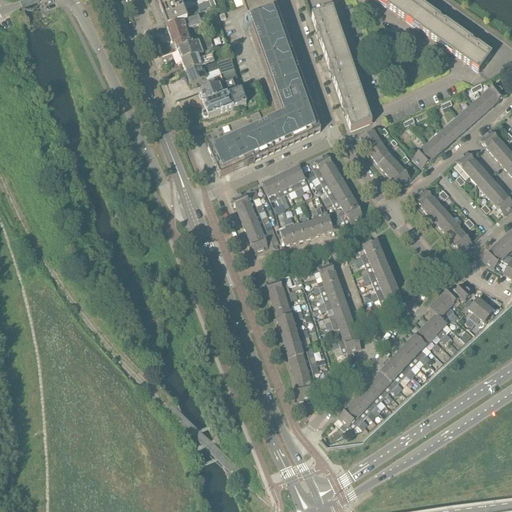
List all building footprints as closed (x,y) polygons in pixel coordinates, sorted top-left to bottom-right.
[(156,0),(167,27),(187,22),(178,0),(156,0)] [(278,115),(232,136),(234,139),(208,151),(220,179),(321,133),(310,104),(306,93),(301,79),(272,0),(261,0),(240,8),(278,115)] [(413,28),(426,10),(412,0),(383,0),(380,5),(413,28)] [(446,51),(458,33),(445,24),(445,23),(440,19),(439,20),(426,10),(413,28),(446,51)] [(324,56),(345,49),(332,11),(324,14),(323,13),(320,14),(321,15),(311,18),(317,34),(316,34),(317,37),(318,41),(319,40),(324,56)] [(208,42),(204,34),(189,38),(186,31),(201,27),(198,19),(187,22),(167,27),(167,28),(173,47),(175,46),(177,52),(208,42)] [(446,51),(478,75),(491,57),(477,47),(478,46),(472,42),(472,43),(458,33),(446,51)] [(182,65),(198,59),(215,54),(227,50),(223,38),(210,42),(208,42),(177,52),(182,65)] [(337,94),(358,87),(345,49),(324,56),(330,72),(329,72),(331,78),(332,78),(337,94)] [(182,65),(186,76),(222,64),(219,57),(200,63),(198,59),(182,65)] [(224,86),(232,83),(237,81),(231,61),(222,64),(186,76),(190,88),(206,81),(207,84),(220,78),(224,86)] [(200,95),(204,107),(236,94),(232,83),(224,86),(200,95)] [(351,133),(372,126),(358,87),(337,94),(343,110),(342,110),(344,117),(345,116),(351,133)] [(490,97),(497,104),(505,98),(496,88),(492,91),(488,94),(481,101),(483,104),(490,97)] [(208,120),(233,111),(246,106),(241,92),(236,94),(204,107),(208,120)] [(482,118),(490,111),(497,104),(490,97),(483,104),(481,101),(473,107),(482,118)] [(467,131),(482,118),(473,107),(458,121),(467,131)] [(452,144),(467,131),(458,121),(443,134),(452,144)] [(437,158),(452,144),(443,134),(428,147),(437,158)] [(494,159),(504,150),(490,135),(480,144),(494,159)] [(384,152),(373,136),(360,142),(373,160),(384,152)] [(422,171),(437,158),(428,147),(413,161),(422,171)] [(511,159),(504,150),(494,159),(501,167),(508,160),(511,165),(511,159)] [(384,152),(373,160),(379,169),(386,177),(396,167),(391,161),(384,152)] [(480,171),(467,156),(456,165),(470,180),(480,171)] [(313,173),(315,177),(332,167),(327,158),(310,168),(313,173)] [(511,165),(508,160),(501,167),(511,179),(511,165)] [(317,181),(320,186),(337,176),(332,167),(315,177),(317,181)] [(399,170),(396,167),(386,177),(400,192),(411,182),(399,170)] [(289,174),(298,192),(302,190),(307,187),(299,170),(289,174)] [(493,186),(480,171),(470,180),(477,188),(481,184),(488,191),(493,186)] [(294,194),(298,192),(289,174),(280,179),(289,196),(294,194)] [(322,189),(325,194),(342,184),(337,176),(320,186),(322,189)] [(271,183),(279,200),(282,206),(285,212),(290,210),(289,209),(286,203),(284,198),(289,196),(280,179),(271,183)] [(275,202),(279,200),(271,183),(262,187),(270,204),(275,202)] [(328,199),(330,203),(347,193),(342,184),(325,194),(328,199)] [(490,202),(500,194),(493,186),(488,191),(481,184),(477,188),(490,202)] [(339,209),(352,202),(347,193),(330,203),(332,207),(335,211),(339,209)] [(425,193),(416,201),(429,216),(438,208),(425,193)] [(236,211),(254,203),(252,198),(250,194),(232,201),(236,211)] [(511,210),(511,206),(500,194),(490,202),(504,217),(511,210)] [(236,211),(239,220),(258,212),(256,209),(262,206),(259,201),(254,203),(236,211)] [(339,217),(340,220),(357,210),(352,202),(339,209),(342,213),(338,216),(339,217)] [(438,208),(429,216),(435,224),(441,219),(447,227),(452,223),(438,208)] [(343,224),(345,227),(346,229),(363,219),(357,210),(340,220),(343,224)] [(243,229),(261,222),(259,216),(258,212),(239,220),(243,229)] [(333,233),(330,225),(327,214),(322,216),(317,217),(317,218),(323,236),(333,233)] [(323,236),(317,218),(308,220),(309,225),(314,239),(323,236)] [(441,219),(435,224),(448,239),(458,230),(452,223),(447,227),(441,219)] [(243,229),(247,239),(265,231),(264,227),(261,222),(243,229)] [(293,230),(292,225),(288,227),(294,246),(304,243),(299,228),(293,230)] [(314,239),(309,225),(299,228),(304,243),(314,239)] [(285,249),(294,246),(288,227),(284,228),(285,233),(280,234),(285,249)] [(459,230),(458,230),(448,239),(448,240),(461,256),(471,246),(458,231),(459,230)] [(251,248),(269,241),(267,235),(265,231),(247,239),(251,248)] [(511,253),(511,234),(497,247),(508,257),(511,253)] [(255,257),(273,250),(273,249),(271,245),(269,241),(251,248),(255,257)] [(360,260),(362,262),(380,255),(379,253),(381,253),(380,250),(378,250),(376,245),(362,251),(364,256),(359,258),(360,260)] [(508,257),(497,247),(483,263),(493,272),(508,257)] [(365,271),(384,264),(382,259),(383,259),(382,256),(381,256),(380,255),(362,262),(364,267),(365,271)] [(368,277),(370,281),(388,273),(387,272),(389,271),(387,268),(386,269),(384,264),(365,271),(368,277)] [(320,279),(334,275),(331,265),(312,271),(313,275),(314,276),(319,274),(320,279)] [(503,278),(511,283),(511,282),(511,265),(510,265),(503,278)] [(374,291),(392,284),(390,278),(391,277),(390,274),(388,275),(388,273),(370,281),(371,285),(374,291)] [(317,286),(317,288),(318,291),(319,291),(337,284),(334,275),(320,279),(320,280),(321,284),(317,286)] [(268,295),(287,289),(284,280),(265,285),(268,295)] [(337,284),(319,291),(320,295),(322,300),(341,294),(337,284)] [(376,295),(377,299),(395,291),(395,290),(396,290),(395,286),(393,286),(392,284),(374,291),(376,295)] [(455,295),(465,304),(472,297),(462,287),(455,295)] [(271,304),(290,299),(289,294),(287,290),(287,289),(268,295),(271,304)] [(465,304),(455,295),(450,290),(443,298),(453,307),(457,303),(458,304),(460,302),(464,305),(465,304)] [(381,308),(394,303),(399,301),(397,296),(399,296),(397,293),(396,293),(395,291),(377,299),(379,303),(381,308)] [(322,300),(324,305),(325,310),(344,303),(341,294),(322,300)] [(436,305),(449,319),(453,315),(450,312),(454,308),(453,307),(443,298),(436,305)] [(274,314),(288,310),(287,305),(291,303),(290,299),(271,304),(274,314)] [(469,321),(472,324),(485,308),(477,302),(467,313),(472,317),(468,321),(469,321)] [(344,303),(325,310),(327,313),(327,314),(331,313),(333,318),(347,313),(344,303)] [(447,321),(449,319),(436,305),(429,312),(435,318),(443,325),(447,321)] [(276,324),(296,318),(295,315),(293,308),(288,310),(274,314),(276,324)] [(480,324),(483,327),(493,315),(485,308),(472,324),(476,326),(477,327),(480,324)] [(369,326),(380,322),(375,309),(365,313),(369,326)] [(328,319),(330,325),(332,329),(351,322),(347,313),(333,318),(328,319)] [(279,333),(299,328),(297,322),(296,318),(276,324),(279,333)] [(428,325),(443,339),(446,336),(447,335),(443,332),(447,328),(446,326),(446,327),(443,325),(435,318),(428,325)] [(351,322),(332,329),(333,333),(334,333),(338,332),(340,337),(354,332),(351,322)] [(440,342),(443,339),(428,325),(422,332),(433,342),(436,339),(439,343),(440,342)] [(282,343),(302,337),(300,334),(299,328),(279,333),(282,343)] [(337,343),(339,348),(357,341),(354,332),(340,337),(341,341),(337,343)] [(427,349),(433,342),(422,332),(416,339),(427,349)] [(300,349),(305,348),(303,342),(302,337),(282,343),(285,353),(300,348),(300,349)] [(421,355),(427,349),(416,339),(407,347),(422,361),(425,358),(421,355)] [(357,341),(339,348),(340,351),(342,357),(355,353),(361,351),(357,341)] [(419,364),(422,361),(407,347),(401,354),(415,368),(419,364)] [(302,353),(300,349),(300,348),(285,353),(288,362),(307,356),(313,355),(312,352),(311,350),(306,352),(302,353)] [(410,373),(415,368),(401,354),(394,362),(408,375),(410,373)] [(310,366),(309,361),(307,356),(288,362),(290,372),(310,366)] [(405,379),(408,375),(394,362),(387,369),(401,382),(405,379)] [(294,383),(313,378),(311,370),(310,366),(290,372),(294,383)] [(397,387),(401,382),(387,369),(380,376),(395,390),(397,387)] [(391,393),(395,390),(380,376),(374,383),(389,396),(391,393)] [(296,393),(315,388),(314,383),(313,378),(294,383),(296,393)] [(384,400),(389,396),(374,383),(366,391),(381,404),(384,400)] [(295,396),(297,403),(318,399),(317,394),(319,393),(318,387),(315,388),(296,393),(297,396),(295,396)] [(377,408),(381,404),(366,391),(360,398),(374,411),(377,408)] [(389,396),(384,400),(389,404),(393,400),(389,396)] [(371,415),(374,411),(360,398),(353,405),(367,419),(371,415)] [(346,412),(360,426),(363,423),(367,419),(353,405),(346,412)] [(357,429),(360,426),(346,412),(339,420),(353,434),(357,429)]
